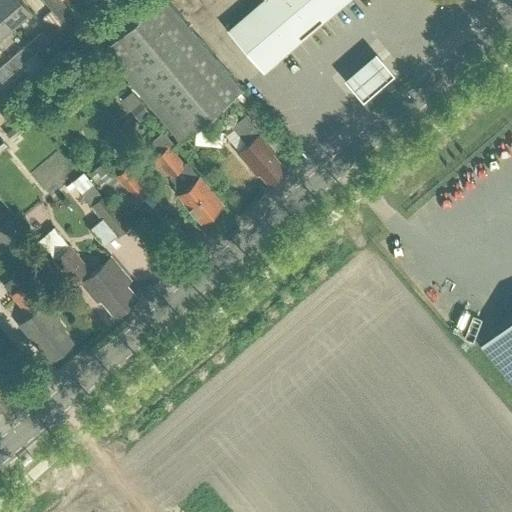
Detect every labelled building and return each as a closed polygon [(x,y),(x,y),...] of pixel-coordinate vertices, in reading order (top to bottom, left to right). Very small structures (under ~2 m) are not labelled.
[(0,0),(0,12),(11,26),(30,9),(22,0),(0,0)] [(94,0),(104,12),(118,0),(117,0),(94,0)] [(155,0),(103,43),(179,137),(242,86),(172,0),(155,0)] [(190,0),(199,11),(208,4),(203,0),(190,0)] [(260,0),(228,28),(262,69),(342,0),(260,0)] [(70,8),(58,18),(66,27),(76,39),(88,29),(70,8)] [(51,9),(42,17),(57,35),(66,27),(58,18),(51,9)] [(0,34),(11,26),(0,12),(0,34)] [(41,28),(25,42),(33,51),(49,37),(41,28)] [(25,42),(7,58),(14,67),(33,51),(25,42)] [(373,50),(341,77),(360,99),(392,73),(373,50)] [(7,58),(0,63),(0,79),(14,67),(7,58)] [(105,78),(91,91),(116,118),(139,97),(125,81),(116,90),(105,78)] [(294,119),(303,143),(322,135),(312,111),(294,119)] [(255,167),(269,183),(286,169),(272,152),(274,150),(245,116),(232,127),(247,143),(237,151),(252,169),(255,167)] [(182,201),(200,221),(222,202),(199,175),(186,161),(183,163),(168,145),(153,158),(182,190),(178,194),(181,198),(182,201)] [(112,171),(132,196),(145,185),(126,160),(112,171)] [(77,188),(82,194),(93,185),(88,179),(77,188)] [(101,193),(86,205),(113,237),(128,224),(101,193)] [(96,299),(100,296),(115,314),(136,296),(105,259),(86,275),(82,270),(86,266),(68,244),(53,257),(72,278),(75,275),(96,299)] [(60,329),(63,326),(42,302),(39,304),(22,284),(10,293),(28,314),(18,322),(50,360),(71,342),(60,329)] [(511,314),(479,343),(511,381),(511,314)] [(0,384),(4,381),(0,376),(0,406),(11,398),(0,384)]
